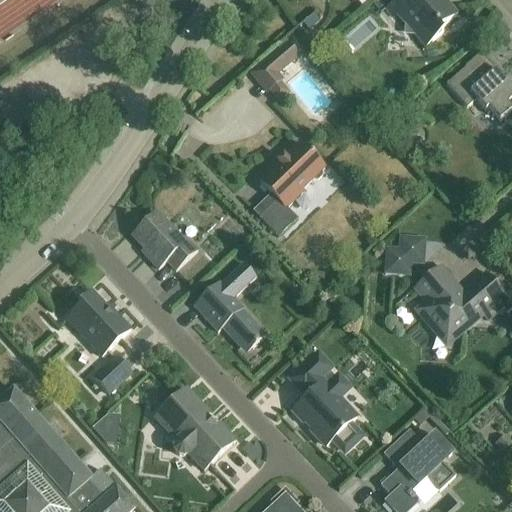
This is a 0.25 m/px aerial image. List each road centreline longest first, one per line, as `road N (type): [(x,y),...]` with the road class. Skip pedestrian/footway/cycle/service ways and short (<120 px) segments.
road 1 (residential): [(339,511),(72,223)]
road 2 (residential): [(72,223),(115,174),(226,0)]
